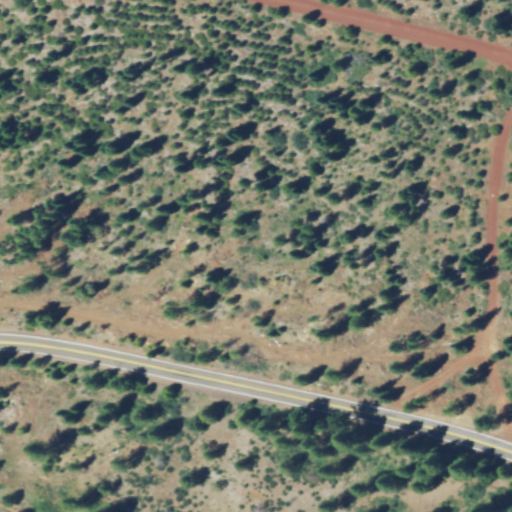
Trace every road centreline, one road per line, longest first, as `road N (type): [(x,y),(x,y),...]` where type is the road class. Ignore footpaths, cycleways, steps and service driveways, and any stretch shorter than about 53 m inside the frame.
road 1 (secondary): [(511,451),(407,419),(0,338)]
road 2 (track): [(511,427),(483,343),(495,141),(511,109)]
road 3 (track): [(511,57),(281,0)]
road 4 (track): [(483,343),(382,414)]
